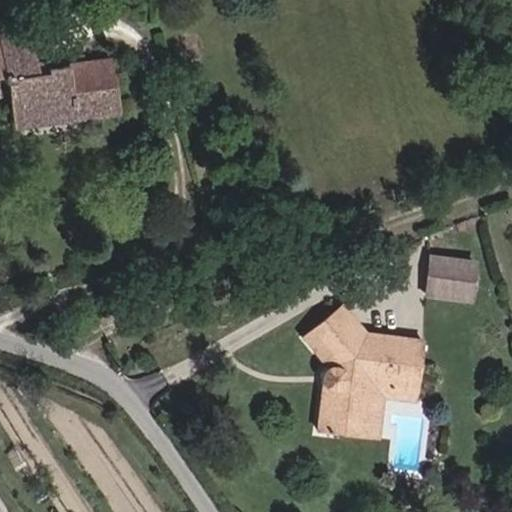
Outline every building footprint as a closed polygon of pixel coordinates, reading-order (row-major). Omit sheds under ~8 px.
[(0,48),(23,47),(26,92),(48,92),(49,111),(91,109),(91,111),(103,111),(103,108),(114,107),(111,46),(51,47),(48,21),(0,23),(0,48)] [(27,112),(49,111),(48,92),(26,92),(27,112)] [(457,298),(463,262),(419,255),(413,291),(457,298)] [(416,382),(419,338),(359,335),(336,308),(297,335),(319,363),(319,367),(314,368),(313,382),(317,387),(314,433),(331,433),(333,418),(359,417),(363,380),(416,382)] [(415,394),(416,382),(363,380),(359,417),(333,418),(331,433),(370,435),(374,392),(415,394)]
